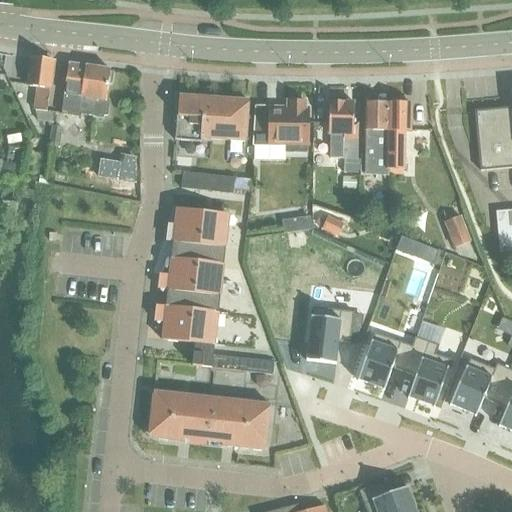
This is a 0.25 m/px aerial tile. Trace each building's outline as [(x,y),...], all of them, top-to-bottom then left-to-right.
[(54,62),(31,59),(28,87),(37,88),(34,111),(35,111),(37,121),(53,122),(54,112),(47,112),(54,62)] [(63,105),(62,115),(80,117),(80,115),(95,117),(104,118),(104,115),(108,115),(110,104),(106,102),(111,70),(69,64),(63,105)] [(175,141),(202,143),(202,139),(246,143),(249,102),(179,97),(178,111),(177,111),(175,141)] [(270,113),(256,112),(254,145),(286,145),(286,153),(307,153),(307,146),(308,146),(308,109),(305,109),(305,103),(288,103),(288,109),(270,109),(270,113)] [(330,103),(329,135),(331,135),(330,159),(344,159),(344,173),(361,173),(361,159),(357,159),(358,125),(354,125),(354,103),(330,103)] [(388,104),(366,103),(365,155),(365,175),(387,175),(387,169),(387,156),(388,132),(388,104)] [(388,132),(387,156),(387,169),(406,169),(406,133),(410,133),(410,104),(388,104),(388,132)] [(511,107),(475,111),(481,171),(511,168),(511,107)] [(59,148),(62,128),(52,126),(50,146),(59,148)] [(125,157),(118,181),(135,184),(135,159),(125,157)] [(1,161),(0,165),(0,173),(14,176),(16,164),(1,161)] [(201,192),(203,175),(183,173),(181,189),(201,192)] [(40,175),(39,182),(48,184),(49,176),(40,175)] [(211,176),(203,175),(201,192),(209,192),(211,176)] [(344,175),(343,186),(358,187),(358,175),(344,175)] [(211,176),(209,192),(217,193),(219,177),(211,176)] [(227,178),(219,177),(217,193),(225,194),(227,178)] [(227,178),(225,194),(233,195),(235,179),(227,178)] [(212,369),(213,356),(207,355),(223,215),(177,210),(174,233),(171,233),(170,243),(173,243),(171,266),(167,265),(165,285),(169,285),(166,307),(163,307),(161,317),(165,318),(162,341),(195,344),(192,367),(212,369)] [(511,211),(496,213),(500,254),(511,252),(511,211)] [(472,243),(461,216),(445,222),(456,249),(472,243)] [(328,218),(322,231),(338,238),(344,225),(328,218)] [(297,219),(284,221),(286,234),(299,232),(297,219)] [(401,237),(396,251),(405,254),(413,258),(418,244),(415,243),(401,237)] [(306,361),(306,362),(323,364),(334,365),(335,365),(336,365),(336,364),(335,364),(337,351),(338,343),(351,344),(352,330),(353,323),(354,313),(338,311),(313,308),(312,318),(311,318),(311,319),(312,319),(311,331),(308,355),(307,361),(306,361)] [(352,330),(351,344),(358,345),(360,331),(352,330)] [(358,382),(359,382),(359,381),(376,387),(382,389),(384,390),(383,391),(384,391),(385,390),(387,385),(388,382),(391,371),(392,369),(393,369),(404,373),(416,338),(415,338),(413,344),(412,347),(407,345),(395,341),(375,334),(367,356),(358,382)] [(416,338),(404,373),(416,377),(412,389),(408,398),(408,399),(409,400),(410,399),(421,403),(434,407),(433,408),(435,409),(442,386),(450,363),(451,361),(450,360),(437,356),(436,356),(437,354),(439,348),(439,346),(416,338)] [(220,357),(213,356),(212,369),(218,370),(220,357)] [(227,357),(220,357),(218,370),(225,370),(227,357)] [(227,357),(225,370),(232,371),(234,358),(227,357)] [(234,358),(232,371),(239,372),(240,359),(234,358)] [(274,363),(240,359),(239,372),(273,376),(274,363)] [(463,376),(450,406),(451,407),(451,406),(475,416),(474,417),(475,417),(482,403),(483,399),(487,401),(495,404),(510,370),(497,365),(496,367),(495,370),(492,369),(471,360),(470,360),(463,376)] [(511,371),(510,370),(495,404),(507,409),(505,413),(499,427),(499,428),(500,428),(500,427),(511,432),(511,371)] [(270,405),(154,393),(149,439),(185,443),(185,440),(223,444),(223,447),(265,452),(270,405)] [(370,488),(359,492),(365,507),(366,511),(409,511),(415,510),(407,489),(408,489),(408,488),(390,494),(389,495),(385,483),(370,488)]
